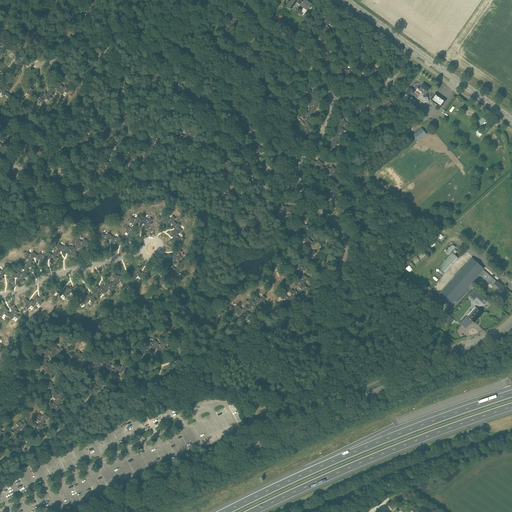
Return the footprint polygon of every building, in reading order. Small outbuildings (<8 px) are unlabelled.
[(87,0),(89,1),(86,4),(89,7),(89,6),(92,9),(93,8),(95,10),(98,8),(97,7),(98,5),(95,2),(96,1),(94,0),(87,0)] [(125,11),(128,14),(131,11),(133,9),(130,6),(132,4),(130,1),(128,0),(120,0),(121,0),(122,1),(120,3),(124,6),(123,7),(126,10),(125,11)] [(268,0),(267,0),(256,0),(259,3),(258,4),(261,7),(260,8),(263,10),(268,6),(265,3),(268,0)] [(300,6),(303,7),(301,10),(301,11),(304,13),(305,13),(307,11),(311,5),(305,0),(304,0),(303,2),(299,0),(291,0),(290,2),(288,0),(286,3),(289,5),(287,7),(291,10),(296,3),(300,5),(300,6)] [(6,7),(4,5),(1,8),(0,6),(0,15),(2,17),(4,15),(3,13),(5,11),(6,11),(8,9),(6,7)] [(27,16),(28,16),(29,17),(33,13),(30,10),(33,8),(30,5),(28,8),(27,6),(24,9),(23,9),(21,11),(24,14),(25,13),(27,15),(27,16)] [(90,10),(92,9),(89,6),(89,7),(86,9),(85,8),(80,13),(83,16),(80,18),(85,23),(87,20),(86,19),(90,16),(89,15),(92,12),(90,10)] [(229,22),(231,25),(233,24),(235,26),(238,24),(237,23),(238,21),(235,18),(235,17),(232,14),(233,13),(231,10),(226,15),(229,17),(226,20),(229,23),(229,22)] [(133,24),(135,27),(137,26),(140,23),(137,20),(140,17),(134,12),(133,13),(131,11),(128,14),(129,15),(128,16),(131,20),(130,21),(133,24)] [(26,28),(29,26),(31,24),(28,21),(30,18),(29,17),(28,16),(27,16),(26,18),(24,17),(21,20),(18,22),(21,24),(22,23),(25,25),(24,26),(25,27),(26,28)] [(319,32),(322,35),(324,32),(325,34),(330,28),(328,26),(330,23),(326,18),(323,21),(324,22),(321,25),(322,26),(318,29),(320,31),(319,32)] [(229,22),(229,23),(226,25),(225,24),(220,29),(223,32),(220,34),(224,39),(227,36),(226,35),(229,32),(228,31),(232,28),(230,26),(231,25),(229,22)] [(142,31),(137,26),(135,27),(133,24),(130,27),(131,28),(130,30),(133,33),(132,34),(136,37),(135,38),(137,41),(142,36),(139,33),(142,31)] [(31,28),(29,26),(26,28),(25,27),(22,29),(19,31),(22,34),(23,32),(26,35),(25,35),(28,38),(29,36),(32,33),(29,31),(31,28)] [(72,37),(75,40),(76,39),(77,40),(81,37),(82,38),(85,34),(86,35),(86,34),(87,34),(88,33),(84,28),(81,31),(78,28),(73,33),(74,35),(72,37)] [(32,34),(32,33),(29,36),(32,38),(33,37),(36,39),(35,40),(37,42),(39,40),(41,37),(38,35),(41,32),(38,30),(37,32),(35,30),(32,34)] [(317,44),(319,47),(322,44),(324,43),(321,40),(324,37),(322,35),(319,32),(318,33),(315,31),(312,33),(314,34),(312,36),(316,39),(315,40),(318,44),(317,44)] [(42,38),(41,37),(39,40),(42,42),(43,41),(45,43),(45,44),(47,46),(51,41),(48,39),(51,36),(48,34),(46,36),(45,34),(42,38)] [(73,41),(75,40),(72,37),(70,35),(68,38),(65,35),(60,41),(61,42),(59,44),(61,47),(62,46),(64,47),(67,44),(68,45),(71,41),(72,42),(73,41)] [(227,36),(224,39),(227,41),(226,42),(231,48),(234,45),(236,47),(238,46),(238,45),(241,43),(238,40),(237,41),(234,38),(233,39),(230,35),(228,37),(227,36)] [(238,45),(238,46),(240,48),(239,49),(244,54),(247,52),(250,54),(252,52),(254,49),(252,47),(251,48),(248,45),(247,46),(243,42),(242,44),(241,43),(238,45)] [(325,57),(324,58),(326,60),(328,59),(331,56),(328,53),(331,51),(326,45),(324,47),(322,44),(319,47),(320,48),(319,50),(322,53),(321,54),(325,57)] [(162,61),(165,58),(163,56),(164,55),(159,49),(156,52),(153,50),(149,54),(150,56),(151,57),(152,56),(155,59),(156,58),(160,61),(161,60),(162,61)] [(252,52),(254,55),(253,56),(258,61),(261,58),(263,61),(268,56),(265,54),(264,55),(261,52),(260,52),(257,49),(255,51),(254,49),(252,52)] [(280,66),(282,69),(284,68),(286,70),(289,68),(288,66),(289,65),(286,61),(287,60),(283,57),(284,56),(282,54),(277,58),(280,61),(277,64),(280,66)] [(159,71),(158,72),(161,74),(163,72),(165,73),(170,68),(167,65),(170,62),(165,58),(162,61),(163,62),(160,65),(161,66),(158,69),(159,71)] [(333,64),(328,59),(326,60),(324,58),(321,60),(322,62),(321,63),(324,67),(323,68),(326,71),(326,72),(328,74),(333,70),(330,67),(333,64)] [(89,72),(87,74),(90,76),(91,77),(94,75),(96,77),(100,73),(99,71),(98,70),(97,71),(94,68),(93,69),(92,67),(91,68),(88,66),(86,69),(89,72)] [(281,70),(282,69),(280,66),(277,69),(276,67),(271,72),(273,75),(271,78),(275,82),(278,80),(277,79),(280,76),(279,75),(283,71),(281,70)] [(366,77),(369,80),(370,79),(371,80),(375,77),(376,78),(379,75),(380,75),(382,73),(378,68),(375,71),(372,68),(367,74),(368,75),(366,77)] [(100,70),(99,71),(100,73),(96,77),(99,80),(101,77),(105,80),(108,77),(105,75),(109,72),(106,69),(104,72),(103,73),(102,72),(100,70)] [(356,78),(354,75),(355,74),(350,69),(347,72),(344,69),(340,74),(343,76),(343,75),(347,78),(351,81),(353,79),(354,81),(356,78)] [(125,82),(128,79),(131,77),(128,75),(127,76),(124,73),(125,73),(123,70),(118,75),(121,78),(119,80),(121,82),(121,83),(123,81),(125,82)] [(161,74),(158,72),(157,73),(155,71),(152,73),(153,74),(152,76),(155,79),(154,80),(158,83),(157,84),(158,85),(159,87),(164,82),(161,80),(164,77),(161,74)] [(87,79),(90,76),(87,74),(85,76),(84,75),(82,76),(81,75),(78,79),(77,78),(77,79),(76,79),(75,80),(79,85),(82,82),(85,85),(89,81),(87,79)] [(356,78),(354,81),(355,82),(352,84),(355,87),(356,86),(358,87),(361,84),(362,85),(365,81),(366,82),(369,80),(366,77),(364,75),(361,78),(359,75),(356,78)] [(278,80),(275,82),(278,85),(276,86),(281,91),(284,89),(287,91),(291,87),(289,84),(288,85),(285,82),(284,83),(280,79),(279,81),(278,80)] [(125,83),(125,82),(123,81),(121,83),(121,82),(119,85),(122,88),(119,90),(120,91),(122,93),(123,91),(125,92),(128,89),(129,89),(131,87),(129,85),(127,86),(125,84),(125,83)] [(57,90),(59,92),(61,90),(58,86),(59,85),(56,83),(56,84),(56,85),(55,86),(54,85),(52,83),(49,85),(53,88),(51,90),(51,91),(53,92),(54,94),(57,90)] [(61,90),(59,92),(62,95),(66,91),(68,93),(70,91),(67,88),(67,87),(65,85),(64,86),(65,86),(64,87),(63,87),(63,86),(60,84),(59,85),(58,86),(61,90)] [(185,96),(188,93),(186,91),(187,90),(182,85),(179,88),(176,85),(172,90),(174,92),(175,91),(178,94),(178,93),(179,94),(179,93),(183,97),(184,95),(185,96)] [(311,101),(314,98),(313,97),(314,96),(311,92),(312,92),(309,88),(310,87),(307,85),(302,89),(305,92),(302,95),(307,100),(309,99),(311,101)] [(423,99),(428,98),(427,92),(429,89),(423,85),(418,91),(417,89),(415,92),(414,91),(409,87),(405,94),(409,97),(412,94),(417,98),(419,95),(422,95),(423,99)] [(44,94),(42,97),(41,98),(43,100),(45,98),(49,101),(52,98),(49,96),(53,92),(51,91),(51,90),(50,90),(48,93),(47,94),(45,93),(46,92),(45,91),(43,93),(44,94)] [(122,93),(120,91),(116,95),(119,98),(116,101),(119,103),(121,101),(123,102),(125,99),(126,100),(129,98),(126,95),(124,96),(122,94),(122,93)] [(188,93),(185,96),(188,99),(189,98),(192,101),(193,100),(197,103),(198,102),(199,103),(202,100),(199,98),(201,96),(195,91),(193,94),(190,91),(188,93)] [(5,95),(8,98),(6,100),(9,103),(13,100),(15,102),(17,99),(14,96),(14,95),(12,93),(11,94),(12,95),(11,96),(10,95),(7,92),(7,93),(5,95)] [(34,93),(32,96),(35,99),(33,101),(36,104),(40,101),(42,103),(44,100),(43,100),(41,98),(42,97),(39,95),(39,96),(38,97),(37,96),(34,93)] [(435,94),(430,100),(441,107),(445,101),(435,94)] [(386,108),(389,106),(388,106),(391,103),(390,102),(392,99),(390,97),(389,98),(387,96),(384,100),(383,99),(379,102),(379,101),(376,104),(379,107),(381,108),(383,106),(386,108)] [(314,98),(311,101),(308,104),(311,106),(308,109),(310,111),(311,111),(313,113),(316,111),(315,110),(318,107),(317,106),(321,103),(319,101),(320,100),(317,97),(315,100),(314,98)] [(203,98),(202,100),(199,103),(202,105),(203,104),(206,107),(207,106),(210,110),(212,108),(213,109),(215,107),(213,104),(214,103),(209,98),(206,101),(203,98)] [(379,107),(376,104),(375,105),(373,103),(370,107),(369,106),(366,109),(365,108),(362,111),(364,112),(367,115),(370,113),(372,115),(378,110),(376,109),(379,107)] [(392,104),(391,103),(388,106),(389,106),(391,108),(390,109),(395,115),(397,112),(400,115),(405,110),(402,107),(401,108),(398,105),(397,106),(394,103),(392,104)] [(359,117),(364,112),(362,111),(365,108),(363,106),(362,107),(360,105),(356,109),(356,108),(352,111),(352,110),(349,113),(353,117),(356,115),(359,117)] [(236,113),(239,110),(234,106),(232,109),(229,106),(224,111),(225,112),(223,115),(225,118),(226,116),(228,118),(231,114),(232,115),(235,112),(236,113)] [(124,121),(125,119),(126,119),(125,118),(128,115),(129,116),(131,114),(129,112),(128,112),(125,109),(123,111),(121,109),(119,111),(122,114),(119,117),(122,119),(124,121)] [(239,110),(236,113),(237,114),(236,115),(239,119),(238,120),(241,123),(241,124),(243,126),(246,123),(246,124),(248,122),(245,119),(248,116),(242,111),(241,113),(239,110)] [(306,127),(309,124),(308,124),(311,120),(310,120),(314,116),(312,114),(313,113),(311,111),(310,111),(308,113),(307,112),(302,117),(304,120),(302,123),(305,126),(305,125),(306,127)] [(340,126),(342,128),(347,123),(344,120),(347,117),(342,113),(340,115),(340,116),(337,119),(338,120),(335,124),(336,125),(335,127),(338,129),(340,126)] [(124,131),(126,129),(125,128),(128,125),(129,127),(132,124),(129,122),(125,119),(124,121),(122,119),(119,121),(122,124),(120,127),(122,129),(124,131)] [(246,123),(243,126),(244,127),(243,129),(246,132),(245,133),(249,136),(248,137),(250,139),(253,137),(255,135),(252,132),(255,130),(249,125),(248,126),(246,124),(246,123)] [(110,132),(113,134),(115,136),(117,134),(116,133),(119,130),(120,132),(122,129),(120,127),(119,127),(116,124),(114,126),(112,124),(110,127),(113,129),(110,132)] [(305,125),(305,126),(300,131),(302,133),(300,136),(304,141),(307,138),(306,137),(309,134),(308,133),(312,130),(310,128),(311,127),(309,124),(306,127),(305,125)] [(186,134),(185,135),(184,136),(187,138),(190,135),(193,138),(197,134),(194,131),(194,132),(191,130),(192,128),(190,126),(188,129),(185,132),(186,134)] [(345,131),(342,128),(340,126),(338,129),(339,130),(336,133),(337,134),(333,138),(335,139),(334,140),(337,143),(339,140),(340,142),(345,136),(342,134),(345,131)] [(417,137),(424,131),(421,128),(414,134),(417,137)] [(101,137),(105,141),(107,139),(107,138),(109,136),(111,137),(113,134),(110,132),(106,129),(105,131),(103,129),(101,132),(103,134),(101,137)] [(184,136),(185,135),(184,135),(183,136),(181,133),(182,132),(179,129),(177,132),(178,133),(175,136),(177,137),(175,140),(177,142),(180,139),(182,142),(187,138),(184,136)] [(90,141),(94,144),(96,142),(92,139),(95,136),(91,133),(88,137),(85,134),(83,137),(88,141),(86,143),(87,144),(89,142),(90,141)] [(150,144),(153,146),(155,143),(158,146),(160,144),(158,142),(160,140),(157,137),(157,136),(155,134),(152,137),(154,138),(151,140),(150,140),(148,142),(150,144)] [(88,141),(83,137),(81,140),(78,137),(74,141),(76,143),(73,145),(73,146),(76,148),(78,146),(79,147),(80,145),(81,146),(85,143),(85,144),(86,143),(88,141)] [(212,146),(214,143),(212,141),(210,142),(208,140),(209,139),(206,137),(202,141),(205,144),(202,147),(205,149),(206,147),(208,149),(211,145),(212,146)] [(253,137),(250,139),(251,141),(250,142),(253,146),(252,146),(256,150),(255,150),(257,153),(259,151),(262,154),(265,151),(263,149),(259,146),(262,143),(257,138),(255,139),(253,137)] [(13,149),(15,147),(11,143),(13,141),(10,138),(7,142),(5,140),(2,142),(3,143),(6,145),(5,146),(7,148),(8,147),(9,145),(10,146),(13,149)] [(338,144),(337,143),(334,140),(331,143),(332,144),(329,147),(330,148),(326,151),(328,153),(327,154),(330,156),(332,154),(333,155),(339,150),(336,147),(338,144)] [(221,146),(220,147),(218,144),(216,141),(214,143),(212,146),(215,149),(212,151),(214,154),(216,152),(218,153),(221,150),(224,148),(221,146)] [(23,143),(21,145),(23,147),(21,148),(25,152),(24,152),(27,154),(29,152),(28,151),(30,148),(31,149),(31,148),(33,146),(31,145),(31,144),(29,142),(26,145),(23,143)] [(34,152),(37,154),(39,151),(38,150),(40,148),(41,148),(43,146),(39,142),(36,145),(33,142),(31,144),(31,145),(33,146),(31,148),(35,151),(34,152)] [(58,142),(55,145),(57,147),(54,151),(57,153),(60,149),(61,150),(63,152),(64,151),(62,149),(66,145),(64,142),(62,145),(58,142)] [(62,149),(64,151),(65,152),(65,151),(69,154),(70,153),(71,155),(72,153),(75,156),(77,153),(74,150),(76,148),(73,146),(73,145),(72,144),(69,147),(66,145),(62,149)] [(144,152),(146,154),(146,153),(148,156),(151,153),(154,156),(156,153),(154,151),(156,150),(152,147),(153,146),(150,144),(148,146),(149,147),(147,150),(146,149),(144,152)] [(222,156),(224,158),(226,156),(228,157),(231,154),(231,155),(234,152),(231,150),(230,151),(227,149),(228,148),(225,146),(224,148),(221,150),(224,153),(222,156)] [(272,158),(280,165),(282,162),(280,161),(283,157),(285,158),(288,155),(279,148),(272,158)] [(57,153),(54,151),(52,153),(49,151),(45,155),(47,157),(48,157),(51,159),(49,160),(52,163),(54,160),(57,156),(55,155),(57,153)] [(137,164),(139,162),(141,160),(139,158),(138,158),(135,156),(136,155),(134,152),(132,155),(129,159),(131,160),(129,162),(131,164),(134,162),(137,164)] [(121,161),(119,162),(122,165),(124,162),(127,165),(129,162),(131,160),(129,159),(129,158),(128,159),(125,156),(126,155),(124,153),(122,155),(122,156),(119,159),(121,161)] [(148,156),(146,153),(146,154),(143,156),(145,157),(142,160),(142,159),(141,160),(139,162),(144,166),(146,163),(149,165),(151,163),(150,161),(151,160),(148,156)] [(222,166),(223,166),(225,168),(226,166),(228,168),(231,164),(232,165),(234,162),(232,160),(230,161),(228,159),(228,158),(228,157),(226,156),(224,158),(222,160),(225,163),(222,166)] [(322,170),(325,168),(323,166),(324,164),(318,159),(316,162),(313,159),(309,164),(311,166),(312,166),(315,169),(316,168),(320,171),(321,170),(322,170)] [(107,168),(109,171),(114,166),(112,164),(111,164),(110,164),(107,161),(106,162),(104,161),(103,162),(101,160),(98,162),(101,165),(100,167),(103,170),(104,171),(107,168)] [(118,168),(122,165),(119,162),(116,165),(117,165),(116,166),(114,165),(115,165),(113,163),(112,164),(114,166),(109,171),(112,173),(114,170),(118,173),(121,170),(118,168)] [(226,169),(225,168),(223,166),(219,171),(222,173),(219,176),(222,179),(224,176),(225,178),(228,175),(229,176),(232,173),(229,171),(227,172),(225,169),(226,169)] [(327,166),(325,168),(322,170),(325,173),(326,172),(329,175),(330,174),(334,178),(335,176),(336,177),(339,174),(336,172),(337,171),(332,166),(329,168),(327,166)] [(103,170),(100,167),(98,169),(97,168),(95,170),(94,169),(91,172),(90,171),(90,172),(88,174),(93,178),(95,176),(98,178),(102,174),(100,173),(103,170)] [(333,187),(332,188),(335,190),(337,188),(338,189),(343,184),(341,181),(343,179),(339,174),(336,177),(337,178),(334,181),(335,182),(331,185),(333,187)] [(39,184),(36,182),(37,181),(35,178),(32,181),(33,181),(30,185),(31,186),(30,188),(32,191),(35,188),(38,190),(40,188),(41,186),(40,184),(39,184)] [(43,181),(40,184),(41,186),(40,188),(42,190),(45,187),(48,190),(52,186),(49,183),(49,184),(46,182),(47,180),(45,178),(42,181),(43,181)] [(74,190),(75,189),(77,187),(75,186),(76,184),(73,181),(73,180),(71,178),(68,181),(70,182),(67,184),(66,184),(64,186),(66,188),(69,190),(72,187),(74,190)] [(57,185),(57,184),(54,187),(59,191),(62,188),(64,191),(66,188),(64,186),(66,184),(63,182),(63,181),(61,179),(58,181),(60,182),(57,185)] [(77,186),(77,187),(75,189),(79,193),(82,190),(85,193),(87,190),(85,188),(86,186),(83,184),(84,183),(82,180),(79,183),(80,184),(78,187),(77,186)] [(8,193),(6,195),(9,197),(10,198),(13,196),(15,198),(20,194),(18,192),(17,191),(17,192),(13,189),(12,190),(11,188),(10,189),(7,187),(5,190),(8,193)] [(232,195),(233,196),(235,198),(233,201),(235,204),(237,202),(239,203),(242,200),(245,198),(242,195),(241,197),(239,194),(237,191),(235,193),(233,191),(231,192),(229,190),(230,189),(227,187),(223,191),(226,194),(223,197),(226,199),(227,197),(229,199),(232,195)] [(330,200),(333,203),(336,200),(338,198),(335,196),(337,193),(335,190),(332,188),(331,189),(328,187),(326,189),(327,191),(325,192),(329,196),(328,196),(331,200),(330,200)] [(20,194),(15,198),(18,200),(20,198),(24,201),(27,198),(25,196),(28,192),(25,190),(23,193),(22,194),(21,193),(21,192),(19,191),(18,192),(20,194)] [(6,200),(9,197),(6,195),(4,197),(3,196),(1,197),(0,196),(0,204),(1,203),(4,206),(8,202),(6,200)] [(338,202),(336,200),(333,203),(334,204),(333,205),(336,209),(335,210),(339,213),(338,214),(340,216),(345,212),(342,209),(345,206),(339,201),(338,202)] [(283,204),(280,201),(276,206),(279,209),(277,211),(279,214),(281,212),(283,213),(286,210),(289,208),(288,208),(286,205),(285,207),(282,204),(283,204)] [(290,206),(288,208),(289,208),(286,210),(289,213),(286,216),(289,218),(291,216),(292,218),(295,214),(296,215),(298,212),(296,210),(295,211),(292,209),(293,208),(290,206)] [(300,210),(298,212),(296,215),(299,217),(296,220),(299,222),(301,220),(302,222),(305,218),(306,219),(308,216),(306,214),(304,215),(302,213),(302,212),(300,210)] [(232,226),(233,225),(233,224),(236,222),(237,223),(238,220),(237,221),(236,220),(239,216),(237,213),(233,217),(231,215),(228,218),(232,221),(230,224),(232,226)] [(165,220),(167,217),(164,214),(160,218),(158,216),(156,218),(159,222),(161,225),(162,224),(161,223),(162,222),(166,225),(167,224),(168,223),(165,220)] [(140,222),(141,221),(137,216),(134,219),(132,217),(129,219),(131,221),(130,223),(133,226),(132,226),(135,229),(137,226),(136,225),(138,222),(139,223),(140,223),(140,222)] [(169,219),(167,217),(165,220),(168,223),(167,224),(169,226),(170,225),(169,224),(170,223),(173,226),(174,227),(177,224),(176,224),(173,221),(175,219),(172,216),(169,219)] [(144,218),(141,221),(140,222),(140,223),(142,225),(143,224),(146,226),(144,228),(147,230),(149,228),(149,227),(152,224),(150,222),(152,220),(150,218),(147,221),(144,218)] [(254,229),(255,227),(259,230),(262,227),(260,225),(263,221),(260,219),(257,223),(256,222),(256,221),(255,220),(253,223),(254,223),(252,226),(251,227),(254,229)] [(302,222),(301,220),(299,222),(296,225),(299,227),(297,230),(299,232),(301,230),(303,232),(306,229),(309,227),(306,224),(305,226),(302,223),(303,222),(302,222)] [(241,229),(243,231),(245,229),(242,225),(243,224),(240,223),(241,224),(240,225),(237,223),(236,222),(233,224),(233,225),(237,228),(235,230),(238,233),(241,229)] [(174,227),(173,226),(171,228),(172,229),(173,228),(174,229),(170,233),(172,234),(173,235),(176,232),(178,234),(181,231),(178,228),(180,226),(178,223),(176,224),(177,224),(174,227)] [(251,227),(252,226),(249,224),(248,224),(249,225),(248,226),(244,223),(243,224),(242,225),(245,229),(243,231),(247,234),(250,230),(252,232),(254,230),(254,229),(251,227)] [(137,230),(135,229),(132,226),(130,229),(127,226),(125,229),(127,231),(125,232),(128,235),(128,236),(130,238),(131,238),(133,236),(131,235),(134,232),(135,233),(137,230)] [(176,236),(178,234),(176,232),(173,235),(172,234),(170,237),(171,237),(172,238),(169,242),(171,244),(175,240),(177,243),(180,239),(176,236)] [(110,239),(112,237),(108,233),(105,236),(102,233),(100,236),(102,238),(101,239),(103,242),(102,243),(105,246),(108,243),(106,241),(109,239),(110,240),(110,239)] [(120,243),(121,242),(122,240),(120,239),(120,238),(118,236),(115,239),(113,236),(112,237),(110,239),(112,241),(111,242),(114,245),(113,246),(116,248),(118,246),(117,245),(119,242),(120,243)] [(133,240),(131,238),(130,238),(128,236),(125,239),(123,236),(120,238),(120,239),(122,240),(121,242),(124,245),(123,246),(126,248),(128,246),(127,244),(129,242),(130,243),(133,240)] [(309,246),(310,248),(313,245),(314,245),(316,243),(314,240),(312,242),(310,239),(308,236),(304,241),(307,244),(304,246),(307,249),(309,246)] [(74,248),(77,250),(79,248),(80,249),(81,247),(82,248),(85,245),(86,246),(89,243),(84,239),(82,241),(79,239),(75,243),(76,244),(74,247),(74,248)] [(58,249),(55,252),(58,255),(61,251),(62,252),(64,254),(65,253),(63,251),(67,246),(65,244),(62,247),(59,244),(56,247),(58,249)] [(70,249),(67,246),(63,251),(65,253),(66,254),(66,253),(70,256),(71,255),(72,256),(73,255),(76,257),(78,255),(75,252),(77,250),(74,248),(74,247),(73,246),(70,249)] [(309,246),(307,249),(304,251),(307,254),(305,257),(308,259),(309,257),(311,258),(314,255),(315,255),(317,253),(314,250),(313,252),(310,250),(311,249),(310,248),(309,246)] [(171,260),(174,263),(177,260),(179,261),(182,257),(180,255),(182,252),(178,248),(175,250),(176,251),(173,254),(174,255),(172,257),(173,258),(171,260)] [(29,261),(28,261),(31,264),(31,263),(33,261),(32,260),(34,257),(35,258),(36,257),(35,257),(37,255),(33,251),(30,254),(27,252),(25,254),(27,256),(25,258),(29,261)] [(56,257),(58,255),(55,252),(53,255),(50,252),(47,255),(45,257),(47,259),(48,259),(49,258),(51,261),(50,262),(53,264),(55,262),(54,261),(58,258),(56,257)] [(458,258),(452,252),(438,267),(445,273),(458,258)] [(44,262),(47,259),(45,257),(47,255),(45,253),(43,255),(40,253),(37,255),(35,257),(36,257),(38,260),(39,259),(41,261),(40,262),(43,265),(45,262),(44,262)] [(447,304),(441,310),(447,315),(479,279),(481,281),(484,279),(500,294),(505,288),(497,281),(496,282),(483,270),(484,269),(472,258),(455,277),(438,295),(447,304)] [(171,274),(175,269),(173,267),(175,264),(174,263),(171,260),(170,262),(167,259),(164,262),(166,264),(165,265),(167,267),(166,268),(169,271),(170,272),(171,274)] [(33,265),(31,263),(31,264),(28,261),(26,264),(23,261),(21,264),(22,266),(21,267),(24,270),(24,271),(26,273),(29,271),(27,270),(30,267),(30,268),(33,265)] [(299,276),(301,274),(301,273),(303,270),(304,271),(307,268),(305,266),(304,267),(301,264),(299,266),(297,264),(294,266),(297,269),(295,272),(299,276)] [(141,279),(143,277),(145,275),(143,273),(143,272),(142,273),(139,271),(141,269),(138,267),(136,269),(136,270),(133,273),(135,275),(133,277),(136,279),(138,276),(141,279)] [(146,270),(143,273),(145,275),(143,277),(146,279),(148,276),(151,279),(155,274),(153,272),(152,273),(149,270),(151,269),(148,267),(146,269),(146,270)] [(170,272),(168,274),(170,275),(171,276),(168,280),(170,282),(174,279),(176,281),(179,277),(175,274),(178,272),(175,269),(171,274),(170,272)] [(6,274),(8,276),(6,277),(10,281),(9,281),(12,283),(14,281),(13,280),(15,277),(16,278),(17,277),(18,275),(16,274),(16,273),(14,271),(11,274),(8,272),(6,274)] [(28,275),(26,273),(24,271),(21,274),(18,271),(16,273),(16,274),(18,275),(17,277),(20,280),(19,281),(22,283),(24,281),(23,279),(25,277),(26,278),(28,275)] [(115,280),(114,281),(117,284),(118,285),(121,282),(123,285),(128,280),(126,279),(125,278),(124,279),(121,276),(120,277),(119,275),(118,276),(115,274),(112,277),(115,280)] [(303,286),(305,285),(305,284),(304,283),(307,280),(308,282),(310,279),(308,277),(307,277),(304,274),(302,276),(301,274),(299,276),(298,277),(301,279),(298,282),(301,284),(303,286)] [(132,282),(136,279),(133,277),(130,280),(129,279),(127,278),(126,279),(128,280),(123,285),(126,287),(128,284),(132,288),(135,285),(132,282)] [(102,288),(107,293),(109,290),(112,292),(116,288),(114,287),(117,284),(114,281),(112,284),(111,282),(109,284),(108,283),(105,286),(104,287),(102,288)] [(299,292),(301,295),(303,296),(305,294),(305,293),(307,290),(308,292),(311,289),(308,287),(308,288),(305,285),(303,286),(301,284),(299,287),(301,289),(299,292)] [(57,292),(59,294),(61,292),(61,291),(58,288),(56,286),(54,288),(51,285),(49,288),(52,290),(50,293),(53,296),(57,292)] [(71,286),(69,289),(70,289),(67,293),(69,295),(71,293),(75,296),(78,293),(75,291),(78,287),(76,285),(72,289),(71,288),(72,287),(71,286)] [(104,295),(107,293),(102,288),(104,287),(102,286),(101,287),(100,289),(96,285),(94,287),(97,291),(95,293),(97,295),(98,296),(102,293),(104,295)] [(66,299),(69,295),(67,293),(70,289),(69,289),(67,287),(64,291),(63,290),(63,289),(61,291),(61,292),(59,294),(58,295),(61,298),(63,295),(66,299)] [(289,297),(292,300),(294,301),(296,299),(295,298),(298,296),(299,297),(301,295),(299,292),(298,293),(295,289),(293,291),(291,289),(289,292),(292,294),(289,297)] [(90,294),(88,296),(89,297),(86,300),(88,302),(90,300),(93,304),(96,300),(94,298),(97,295),(95,293),(95,292),(91,296),(90,295),(91,294),(90,294)] [(36,299),(34,302),(33,303),(35,305),(36,305),(37,303),(41,306),(44,302),(41,300),(45,297),(42,294),(39,299),(37,298),(38,297),(37,296),(35,298),(36,299)] [(85,305),(88,302),(86,300),(89,297),(88,296),(87,294),(83,298),(82,297),(83,296),(82,295),(80,298),(77,302),(80,304),(82,302),(85,305)] [(292,300),(289,297),(289,298),(285,295),(284,296),(282,294),(280,297),(283,299),(280,302),(284,307),(287,304),(286,303),(288,301),(290,302),(292,300)] [(256,300),(258,302),(258,303),(260,305),(261,304),(260,304),(261,303),(265,306),(268,304),(264,300),(266,298),(263,295),(260,299),(258,297),(255,299),(256,300)] [(255,305),(258,303),(258,302),(256,300),(254,302),(251,298),(248,302),(250,304),(247,307),(249,309),(249,310),(253,306),(254,307),(253,308),(254,308),(256,306),(255,305)] [(37,306),(36,305),(35,305),(33,303),(34,302),(31,300),(31,301),(32,301),(31,303),(26,299),(24,302),(28,305),(26,307),(29,310),(32,306),(35,308),(37,306)] [(8,316),(8,315),(9,313),(7,312),(9,310),(5,307),(6,307),(3,305),(1,307),(2,308),(0,311),(0,315),(2,317),(4,314),(8,316)] [(239,316),(241,314),(241,313),(238,310),(240,307),(237,305),(234,308),(232,306),(229,309),(233,312),(232,313),(234,315),(235,314),(234,313),(235,312),(239,316)] [(8,315),(13,319),(15,316),(18,318),(20,315),(18,313),(19,311),(16,309),(17,308),(14,306),(12,309),(13,310),(11,313),(10,312),(9,313),(8,315)] [(242,309),(240,307),(238,310),(241,313),(241,314),(243,316),(244,315),(243,314),(244,313),(248,317),(250,314),(247,311),(249,309),(247,307),(246,306),(242,309)] [(475,323),(483,313),(478,309),(475,307),(467,316),(464,319),(470,324),(472,321),(475,323)] [(220,317),(223,313),(221,311),(219,313),(215,310),(212,313),(215,315),(211,318),(212,319),(214,321),(217,317),(219,318),(218,319),(219,320),(221,317),(220,317)] [(215,315),(212,313),(210,315),(207,312),(204,315),(206,317),(203,320),(206,323),(209,319),(210,320),(209,321),(210,322),(212,319),(211,318),(215,315)] [(176,332),(174,334),(178,338),(177,340),(178,341),(180,339),(179,339),(180,338),(184,342),(186,339),(183,336),(185,334),(182,331),(179,334),(176,332)] [(163,343),(166,346),(168,343),(169,344),(171,342),(172,343),(175,340),(176,341),(177,340),(178,338),(174,334),(171,337),(168,334),(165,338),(166,340),(164,343),(163,343)] [(148,344),(145,348),(147,350),(150,347),(151,346),(152,347),(152,348),(153,349),(155,348),(153,346),(157,342),(155,340),(152,342),(149,339),(146,342),(148,344)] [(160,344),(157,342),(153,346),(155,348),(155,349),(156,348),(159,351),(160,350),(162,352),(163,350),(165,353),(168,350),(165,347),(166,346),(163,343),(164,343),(162,342),(160,344)] [(59,355),(61,352),(60,352),(63,349),(61,346),(59,348),(55,345),(52,349),(55,351),(52,354),(53,355),(54,357),(58,353),(59,354),(58,354),(59,355)] [(55,351),(52,349),(51,351),(47,347),(44,351),(46,353),(43,356),(46,359),(47,358),(49,355),(51,356),(50,357),(51,357),(53,355),(52,354),(55,351)] [(65,351),(63,349),(60,352),(61,352),(64,355),(63,356),(66,358),(66,357),(66,356),(67,355),(71,358),(73,356),(69,353),(71,350),(68,347),(65,351)] [(135,352),(137,350),(135,348),(132,351),(129,348),(125,353),(128,355),(129,354),(131,357),(130,358),(132,360),(135,358),(134,357),(137,354),(135,352)] [(146,352),(147,350),(145,348),(142,351),(139,348),(137,350),(135,352),(137,354),(138,355),(139,354),(141,356),(140,358),(142,360),(145,357),(144,357),(147,353),(146,352)] [(87,362),(88,361),(89,359),(86,356),(88,354),(85,351),(81,355),(79,353),(77,355),(81,358),(80,359),(82,361),(83,360),(82,360),(83,358),(87,362)] [(43,356),(42,355),(40,358),(42,360),(39,363),(42,366),(44,364),(48,367),(49,366),(50,364),(46,361),(47,360),(48,361),(49,360),(47,358),(46,359),(43,356)] [(90,358),(89,359),(88,361),(90,363),(87,367),(89,369),(93,365),(94,366),(93,366),(95,368),(96,367),(95,365),(99,361),(96,358),(94,361),(90,358)] [(105,369),(107,371),(110,368),(107,366),(108,364),(104,360),(101,363),(99,361),(95,365),(96,367),(97,368),(98,367),(101,370),(102,369),(104,370),(105,369)] [(118,364),(116,367),(121,371),(119,373),(121,374),(122,372),(123,370),(124,371),(127,374),(129,371),(125,368),(128,366),(124,363),(121,367),(118,364)] [(44,364),(42,366),(44,368),(41,372),(44,375),(47,372),(50,375),(52,373),(48,369),(49,368),(50,369),(51,368),(49,366),(48,367),(44,364)] [(118,373),(119,373),(121,371),(116,367),(114,369),(111,367),(110,368),(107,371),(109,373),(106,376),(109,378),(111,376),(112,377),(114,375),(115,376),(118,373)] [(54,396),(56,393),(54,391),(55,390),(54,388),(54,387),(51,384),(52,383),(49,381),(45,386),(48,388),(45,391),(49,395),(51,393),(54,396)] [(58,406),(59,405),(60,404),(59,403),(62,400),(61,399),(63,397),(62,396),(64,394),(61,391),(58,394),(56,393),(54,396),(53,397),(56,400),(53,402),(58,406)] [(56,411),(59,414),(61,412),(58,408),(59,407),(59,408),(60,406),(59,405),(58,406),(53,402),(51,405),(54,407),(50,411),(54,414),(56,411)] [(247,415),(248,416),(252,425),(258,422),(270,416),(264,403),(250,410),(251,413),(247,415)] [(43,426),(43,425),(45,423),(44,422),(46,419),(47,420),(49,417),(44,413),(42,416),(39,414),(37,416),(39,418),(37,420),(41,423),(40,423),(43,426)] [(18,426),(15,430),(18,432),(20,430),(20,429),(21,428),(23,430),(22,430),(23,431),(25,429),(24,428),(27,425),(25,422),(23,424),(19,421),(16,424),(18,426)] [(36,433),(39,435),(41,433),(39,432),(42,429),(43,430),(45,427),(43,425),(43,426),(40,423),(38,426),(35,424),(32,426),(34,428),(33,430),(37,433),(36,433)] [(16,434),(18,432),(15,430),(13,433),(10,430),(8,432),(6,434),(8,436),(8,437),(9,436),(12,438),(10,440),(13,442),(15,439),(18,436),(16,434)] [(397,506),(392,501),(388,505),(392,510),(397,506)]
